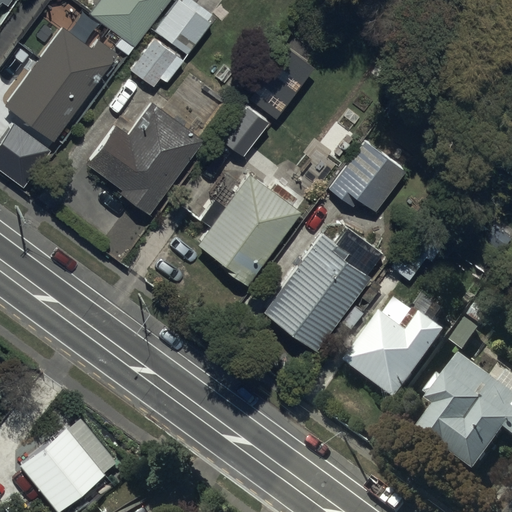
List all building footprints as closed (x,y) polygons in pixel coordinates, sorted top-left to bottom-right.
[(92,0),(87,8),(135,42),(163,0),(92,0)] [(170,0),(152,26),(154,27),(128,64),(153,81),(159,73),(166,78),(210,16),(194,5),(197,0),(170,0)] [(65,37),(6,116),(56,153),(120,67),(99,51),(94,59),(65,37)] [(114,116),(84,156),(118,182),(116,185),(145,207),(209,121),(173,93),(164,105),(149,94),(126,125),(114,116)] [(267,114),(242,97),(217,134),(242,150),(267,114)] [(404,163),(363,133),(326,183),(351,201),(357,193),(373,205),(404,163)] [(298,203),(246,165),(222,199),(212,192),(196,213),(206,220),(194,235),(227,259),(223,264),(243,278),(298,203)] [(402,243),(389,263),(408,276),(424,253),(430,257),(453,224),(428,207),(413,228),(404,222),(394,237),(402,243)] [(477,239),(480,235),(495,247),(508,231),(492,218),(486,225),(471,212),(460,225),(477,239)] [(314,344),(383,246),(345,219),(334,234),(320,224),(262,308),(314,344)] [(511,264),(504,259),(492,277),(511,290),(511,287),(511,264)] [(384,312),(345,362),(395,401),(449,332),(437,323),(447,311),(437,303),(426,316),(422,313),(408,332),(404,329),(416,314),(396,299),(385,313),(384,312)] [(433,407),(417,428),(475,473),(507,432),(511,435),(511,374),(508,371),(499,383),(461,353),(443,377),(437,373),(426,388),(431,393),(425,401),(433,407)] [(17,460),(54,507),(104,468),(103,466),(114,457),(79,413),(66,424),(65,421),(17,460)]
